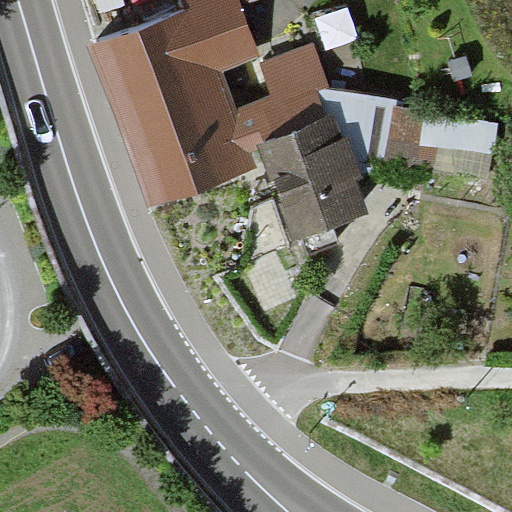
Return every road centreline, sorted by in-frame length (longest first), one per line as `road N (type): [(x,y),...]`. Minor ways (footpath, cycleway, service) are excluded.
road 1 (secondary): [(19,0),(99,249),(136,329),(210,432)]
road 2 (residential): [(511,379),(299,388),(249,401),(210,432)]
